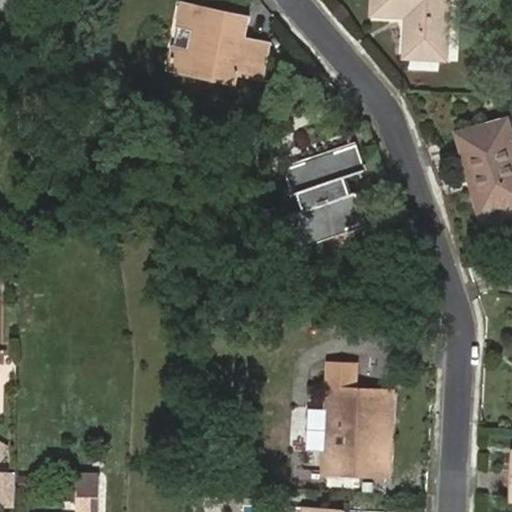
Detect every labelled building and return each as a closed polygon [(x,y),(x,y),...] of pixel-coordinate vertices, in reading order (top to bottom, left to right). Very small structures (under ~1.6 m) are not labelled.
[(370,0),(369,13),(404,16),(400,56),(439,61),(444,0),(370,0)] [(180,27),(186,28),(197,30),(192,52),(181,50),(175,49),(171,72),(236,84),(238,75),(263,79),(268,51),(244,46),(245,39),(249,19),(184,5),(180,27)] [(197,30),(186,28),(181,50),(192,52),(197,30)] [(270,43),(245,39),(244,46),(268,51),(270,43)] [(454,135),(477,213),(511,203),(511,157),(501,121),(454,135)] [(305,189),(289,196),(296,215),(281,219),(293,249),(356,223),(338,179),(353,173),(343,148),(296,166),(305,189)] [(279,172),(289,196),(305,189),(296,166),(279,172)] [(367,421),(391,422),(392,389),(331,387),(330,403),(368,405),(367,421)] [(330,403),(327,466),(389,469),(391,422),(367,421),(368,405),(330,403)] [(0,508),(13,509),(14,474),(0,473),(0,508)] [(100,511),(100,480),(81,479),(79,511),(100,511)] [(308,500),(307,511),(331,511),(332,501),(308,500)]
